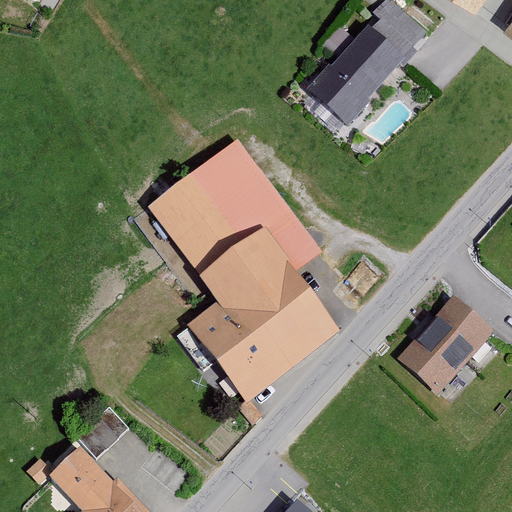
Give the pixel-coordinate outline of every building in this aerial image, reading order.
[(511,0),(479,0),(511,22),(511,0)] [(309,103),(342,130),(426,32),(393,4),(309,103)] [(245,391),(330,329),(285,269),(304,255),(232,158),(153,216),(222,309),(197,328),(245,391)] [(399,360),(435,392),(481,341),(445,309),(399,360)] [(79,439),(97,458),(126,430),(107,411),(79,439)] [(136,511),(82,452),(50,480),(78,511),(136,511)] [(312,511),(298,499),(286,511),(312,511)]
